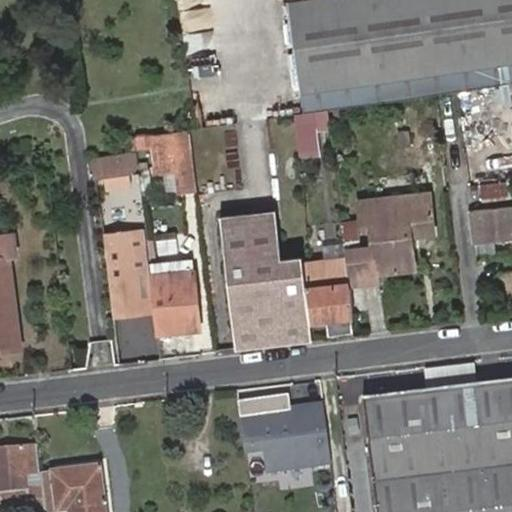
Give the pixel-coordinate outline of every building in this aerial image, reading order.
[(511,0),(290,0),(302,90),(511,63),(511,0)] [(455,91),(511,82),(511,63),(302,90),(305,114),(307,113),(327,110),(436,94),(455,91)] [(307,113),(305,114),(293,115),(298,157),(313,155),(307,113)] [(190,131),(171,134),(171,136),(153,138),(156,175),(176,173),(177,186),(196,184),(190,131)] [(511,198),(511,194),(510,181),(480,185),(482,203),(511,198)] [(372,247),(360,248),(345,250),(346,256),(350,286),(378,283),(377,275),(397,272),(397,270),(412,268),(410,237),(417,235),(435,233),(429,193),(359,202),(362,227),(369,226),(372,247)] [(511,205),(470,211),(474,240),(511,236),(511,205)] [(231,351),(308,341),(298,261),(297,261),(296,259),(275,261),(269,213),(216,219),(231,351)] [(357,222),(341,224),(343,239),(359,237),(357,222)] [(0,350),(14,349),(11,328),(18,327),(10,257),(18,256),(15,233),(0,235),(0,350)] [(145,236),(128,238),(138,312),(154,310),(149,269),(145,236)] [(343,239),(344,241),(345,250),(360,248),(359,237),(343,239)] [(104,240),(109,278),(111,278),(116,314),(138,312),(128,238),(104,240)] [(313,320),(353,314),(350,286),(346,256),(302,260),(304,273),(306,277),(313,317),(313,320)] [(180,265),(149,269),(151,279),(182,276),(180,265)] [(151,279),(157,335),(202,330),(200,318),(193,320),(191,305),(198,304),(195,274),(182,276),(151,279)] [(200,318),(198,304),(191,305),(193,320),(200,318)] [(511,511),(511,382),(364,401),(377,511),(511,511)] [(290,397),(238,403),(245,454),(264,452),(267,474),(333,466),(326,410),(292,415),(290,397)] [(46,511),(41,474),(40,474),(37,447),(0,451),(0,505),(28,502),(29,511),(46,511)] [(52,473),(41,474),(46,511),(65,511),(72,511),(71,511),(106,511),(100,467),(52,471),(52,473)] [(0,505),(0,511),(29,511),(28,502),(0,505)]
